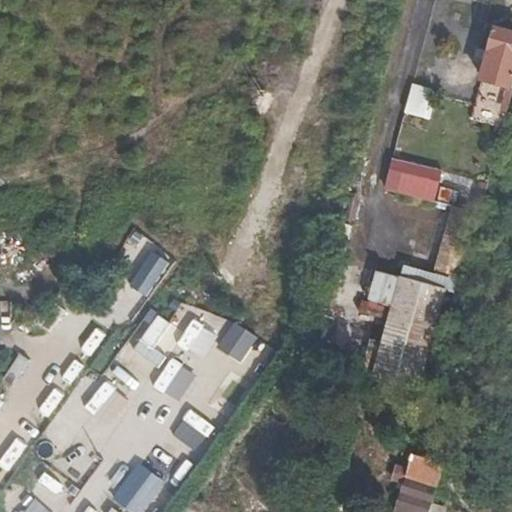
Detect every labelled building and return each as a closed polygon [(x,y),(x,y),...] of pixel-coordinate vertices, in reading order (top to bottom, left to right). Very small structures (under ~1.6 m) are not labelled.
[(454,0),(453,6),(469,11),(472,0),(454,0)] [(476,85),(509,94),(511,83),(511,36),(491,31),(476,85)] [(405,119),(431,127),(442,93),(415,84),(405,119)] [(393,159),(387,192),(440,202),(446,169),(393,159)] [(447,175),(444,187),(485,195),(488,183),(447,175)] [(443,296),(395,282),(367,389),(415,401),(443,296)] [(128,348),(161,367),(183,330),(151,311),(128,348)] [(247,362),(257,333),(229,324),(219,353),(247,362)] [(93,355),(107,333),(98,327),(84,349),(93,355)] [(184,363),(166,391),(178,399),(196,371),(184,363)] [(233,372),(209,405),(233,422),(257,389),(233,372)] [(40,412),(50,418),(66,395),(56,388),(40,412)] [(320,415),(305,411),(290,470),(306,475),(320,415)] [(52,420),(38,446),(60,457),(73,431),(52,420)] [(183,485),(197,458),(187,453),(173,480),(183,485)] [(430,511),(442,468),(411,462),(405,490),(410,491),(404,511),(430,511)] [(130,511),(146,511),(168,483),(141,463),(114,500),(130,511)] [(52,511),(16,482),(4,497),(22,511),(21,511),(52,511)]
